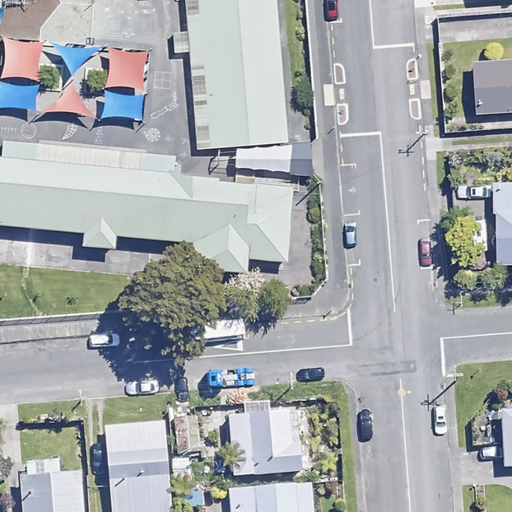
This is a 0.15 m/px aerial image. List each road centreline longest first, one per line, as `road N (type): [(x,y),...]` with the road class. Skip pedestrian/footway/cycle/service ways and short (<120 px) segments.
road 1 (residential): [(394,343),(0,373)]
road 2 (residential): [(394,343),(367,0)]
road 3 (residential): [(407,511),(394,343)]
